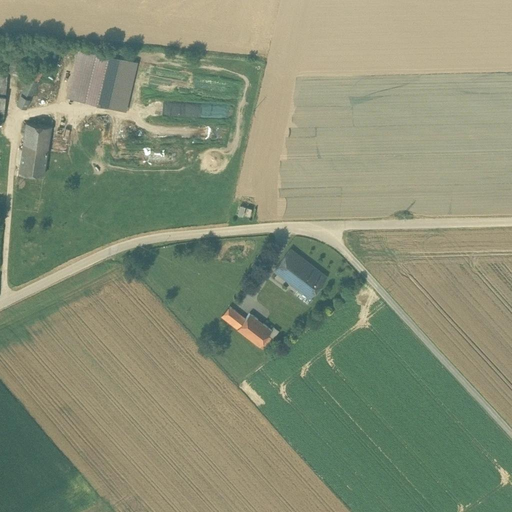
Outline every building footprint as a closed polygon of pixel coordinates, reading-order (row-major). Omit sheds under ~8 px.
[(62,53),(44,44),(38,55),(48,60),(57,64),(62,53)] [(97,52),(79,48),(67,97),(85,101),(97,52)] [(22,77),(32,54),(16,49),(6,71),(22,77)] [(97,52),(85,101),(108,107),(120,57),(97,52)] [(38,55),(17,104),(26,108),(48,60),(38,55)] [(51,126),(26,122),(22,149),(47,153),(51,126)] [(124,139),(126,126),(111,124),(109,137),(124,139)] [(22,149),(20,163),(19,171),(44,175),(47,153),(22,149)] [(324,279),(290,252),(276,270),(309,297),(324,279)] [(227,308),(219,320),(227,325),(236,314),(227,308)] [(245,320),(236,314),(227,325),(237,332),(245,320)] [(245,320),(237,332),(259,348),(266,337),(271,331),(248,315),(245,320)] [(271,331),(266,337),(271,340),(277,331),(272,328),(271,331)] [(266,337),(259,348),(266,353),(274,342),(271,340),(266,337)]
